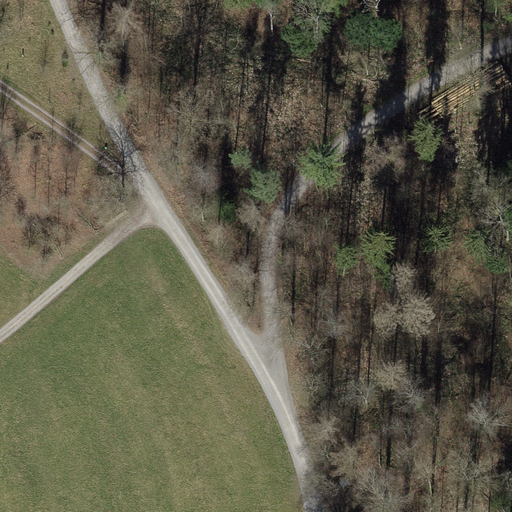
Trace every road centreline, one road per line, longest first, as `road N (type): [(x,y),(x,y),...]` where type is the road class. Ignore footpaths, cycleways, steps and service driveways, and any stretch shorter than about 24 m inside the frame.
road 1 (track): [(511,42),(355,131),(285,211),(270,264),(272,381)]
road 2 (track): [(163,201),(272,381),(306,466),(314,511)]
road 3 (track): [(59,0),(100,98),(163,201)]
road 4 (track): [(163,201),(0,333)]
road 5 (track): [(163,201),(0,85)]
